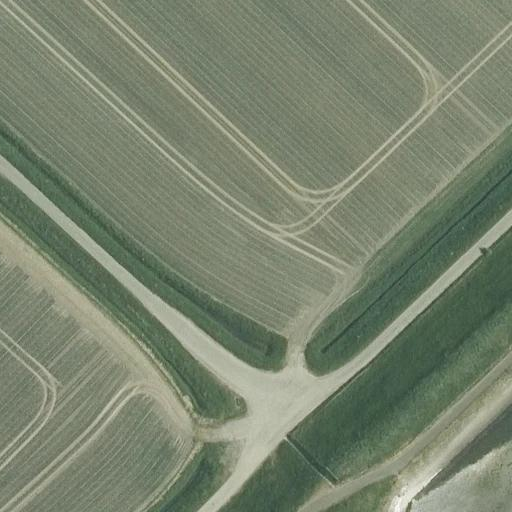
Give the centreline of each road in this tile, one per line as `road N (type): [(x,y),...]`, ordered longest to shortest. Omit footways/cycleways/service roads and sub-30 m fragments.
road 1 (unclassified): [(295,418),(104,269),(0,174)]
road 2 (unclassified): [(295,418),(511,217)]
road 3 (unclassified): [(206,511),(295,418)]
